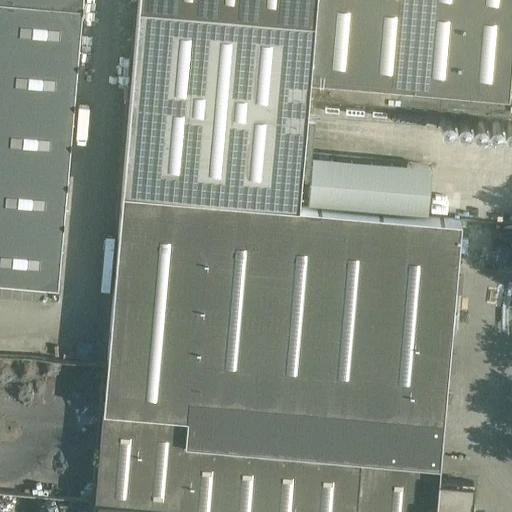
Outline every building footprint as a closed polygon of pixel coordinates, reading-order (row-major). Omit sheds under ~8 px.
[(0,0),(0,274),(58,279),(81,0),(0,0)] [(127,122),(121,190),(297,205),(307,98),(505,115),(511,115),(511,95),(508,95),(511,39),(511,0),(137,0),(137,3),(127,122)] [(98,436),(93,500),(97,500),(176,507),(175,511),(468,511),(471,481),(437,478),(438,464),(427,463),(431,417),(443,418),(459,219),(296,206),(121,190),(98,436)] [(92,338),(91,345),(81,344),(80,354),(102,356),(103,347),(95,346),(95,339),(92,338)] [(95,511),(175,511),(176,507),(97,500),(95,511)]
